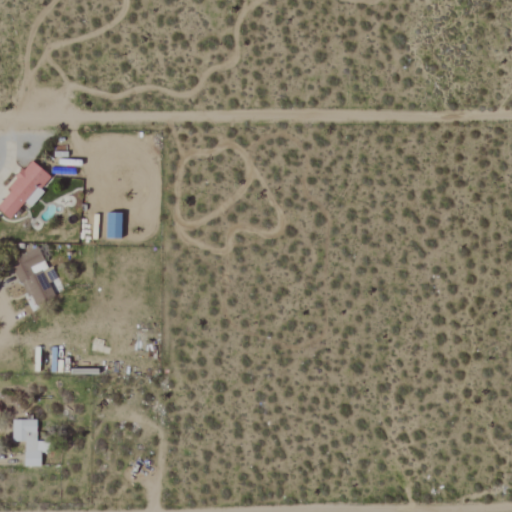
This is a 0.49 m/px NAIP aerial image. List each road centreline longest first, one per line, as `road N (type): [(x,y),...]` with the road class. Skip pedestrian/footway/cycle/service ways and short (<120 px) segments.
road 1 (residential): [(0,115),(511,112)]
road 2 (residential): [(358,511),(511,508)]
